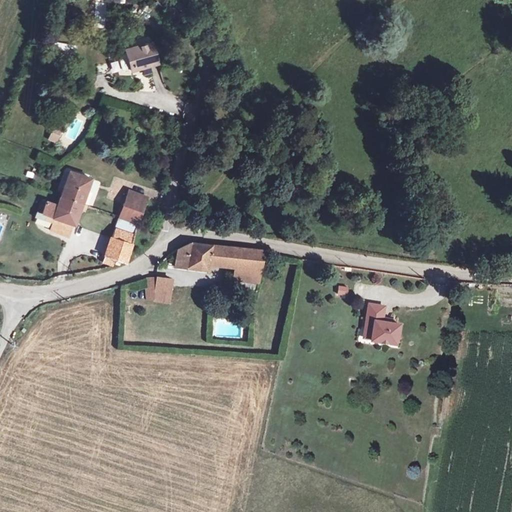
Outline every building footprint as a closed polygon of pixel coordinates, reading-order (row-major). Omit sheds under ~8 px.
[(105,2),(98,1),(96,27),(103,28),(105,2)] [(133,56),(137,77),(159,72),(154,51),(133,56)] [(132,78),(137,77),(133,56),(127,57),(132,78)] [(55,144),(60,137),(52,132),(47,139),(55,144)] [(62,200),(82,207),(92,181),(71,174),(62,200)] [(121,221),(141,228),(149,204),(131,196),(121,221)] [(47,204),(42,216),(74,228),(82,207),(62,200),(59,208),(47,204)] [(37,214),(42,216),(47,204),(42,202),(37,214)] [(136,239),(117,232),(104,269),(108,271),(110,265),(114,267),(116,261),(126,265),(136,239)] [(191,241),(176,251),(174,264),(206,267),(207,261),(238,265),(260,268),(262,252),(191,241)] [(256,289),(260,268),(238,265),(235,286),(256,289)] [(147,303),(165,303),(166,291),(170,291),(171,276),(143,274),(141,275),(140,290),(148,291),(147,303)] [(337,286),(337,296),(348,297),(348,287),(337,286)] [(380,320),(381,316),(382,305),(366,302),(362,328),(369,329),(368,338),(367,339),(393,343),(394,339),(397,323),(388,321),(380,320)] [(217,323),(216,322),(215,335),(239,337),(241,325),(224,323),(224,322),(223,321),(222,320),(221,320),(220,320),(219,320),(218,320),(218,321),(217,321),(217,322),(217,323)] [(17,333),(22,336),(29,326),(23,323),(17,333)] [(360,337),(368,338),(369,329),(362,328),(360,337)]
